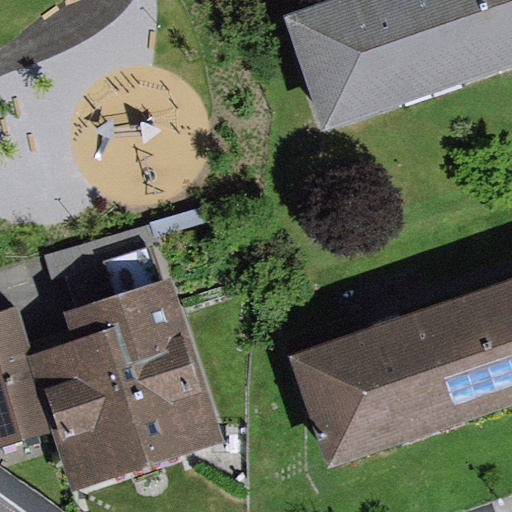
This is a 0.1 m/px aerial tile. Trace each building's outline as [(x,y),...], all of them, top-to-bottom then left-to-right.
[(496,64),(473,0),(373,0),(297,26),(330,121),(496,64)] [(511,0),(473,0),(496,64),(511,58),(511,0)] [(160,299),(145,252),(67,276),(83,324),(80,325),(88,353),(43,368),(77,474),(209,432),(165,297),(160,299)] [(511,291),(467,307),(500,401),(511,396),(511,291)] [(0,433),(48,420),(16,307),(0,313),(0,433)] [(500,401),(467,307),(302,365),(334,458),(500,401)]
